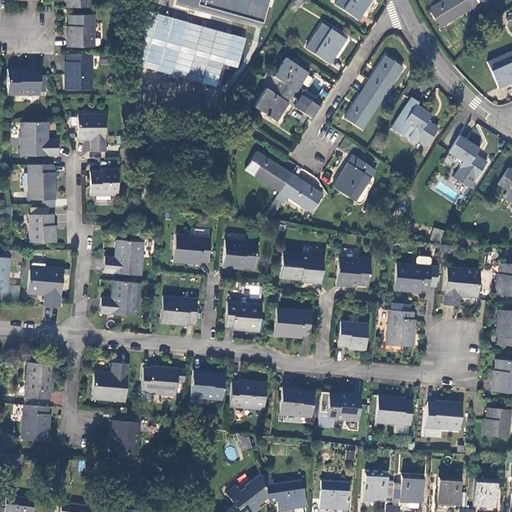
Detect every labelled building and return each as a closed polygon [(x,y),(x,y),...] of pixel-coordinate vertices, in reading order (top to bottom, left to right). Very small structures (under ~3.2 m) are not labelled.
[(264,25),(270,0),(178,0),(178,3),(264,25)] [(298,8),(303,0),(295,0),(293,5),(298,8)] [(359,19),(371,0),(338,0),(336,4),(359,19)] [(467,16),(474,12),(473,11),(471,7),(466,0),(441,0),(427,9),(439,27),(464,12),(467,16)] [(140,67),(218,86),(223,64),(238,68),(246,37),(153,14),(140,67)] [(94,47),(94,15),(68,16),(69,34),(66,35),(66,47),(94,47)] [(330,64),(347,38),(323,24),(307,48),(330,64)] [(511,80),(511,50),(487,61),(498,87),(511,80)] [(91,54),(68,54),(68,76),(64,76),(65,90),(91,90),(91,54)] [(386,55),(365,87),(383,98),(404,67),(386,55)] [(276,87),(291,96),(295,90),(297,92),(309,73),(287,58),(274,77),(280,81),(276,87)] [(39,95),(39,68),(26,67),(26,69),(8,69),(8,95),(39,95)] [(288,102),(291,96),(276,87),(273,92),(267,88),(255,106),(277,122),(289,103),(288,102)] [(383,98),(365,87),(345,118),(362,130),(383,98)] [(316,112),(320,106),(303,95),(299,101),(316,112)] [(419,102),(412,98),(404,109),(411,113),(417,105),(419,102)] [(312,119),(316,112),(299,101),(295,107),(312,119)] [(431,115),(417,105),(411,113),(404,109),(391,129),(403,137),(404,135),(409,138),(410,141),(415,144),(417,144),(420,140),(428,145),(439,129),(428,121),(431,115)] [(106,152),(106,115),(78,116),(78,137),(91,137),(92,151),(106,152)] [(49,140),(48,122),(21,123),(21,157),(58,156),(59,140),(49,140)] [(475,178),(476,178),(486,162),(479,157),(481,155),(477,152),(479,148),(459,135),(448,152),(463,161),(453,177),(469,187),(475,178)] [(281,192),(292,174),(284,168),(257,151),(245,169),(281,192)] [(355,202),(376,170),(354,155),(333,187),(355,202)] [(53,186),(53,165),(29,165),(29,200),(55,200),(56,186),(53,186)] [(511,170),(508,168),(498,184),(508,191),(504,197),(511,202),(511,170)] [(119,195),(118,170),(101,169),(101,171),(91,171),(91,195),(119,195)] [(323,194),(292,174),(281,192),(312,212),(323,194)] [(53,215),(28,215),(29,242),(55,243),(55,225),(53,225),(53,215)] [(432,228),(429,242),(442,244),(449,233),(432,228)] [(208,263),(210,238),(176,236),(173,263),(188,264),(188,261),(208,263)] [(255,268),(258,241),(226,239),(223,268),(237,269),(238,266),(255,268)] [(141,276),(144,244),(117,241),(115,258),(105,257),(104,273),(141,276)] [(325,257),(294,254),(286,253),(284,278),(308,280),(308,283),(321,284),(325,257)] [(416,265),(431,266),(431,259),(428,257),(419,256),(416,259),(416,265)] [(0,291),(6,293),(10,258),(0,257),(0,291)] [(371,261),(339,258),(336,285),(351,287),(351,284),(369,286),(371,261)] [(511,263),(497,263),(498,263),(496,283),(494,283),(494,294),(511,295),(511,263)] [(416,265),(396,264),(394,291),(409,292),(409,290),(429,292),(431,266),(416,265)] [(60,307),(63,270),(30,267),(27,295),(45,296),(45,305),(60,307)] [(461,296),(478,298),(481,269),(446,267),(443,305),(460,307),(461,296)] [(140,283),(113,281),(111,298),(102,297),(100,314),(137,317),(140,283)] [(248,284),(247,297),(259,298),(260,285),(248,284)] [(196,324),(198,299),(163,296),(161,322),(174,324),(175,322),(196,324)] [(262,304),(227,301),(224,327),(245,328),(245,330),(260,331),(262,304)] [(310,312),(276,310),(274,334),(287,336),(288,333),(308,336),(310,312)] [(414,312),(389,310),(385,344),(413,346),(415,332),(412,332),(414,312)] [(511,345),(511,310),(498,310),(497,325),(499,325),(498,345),(511,345)] [(366,352),(369,325),(341,322),(338,346),(349,348),(349,350),(366,352)] [(511,393),(511,360),(495,359),(493,380),(491,379),(490,392),(511,393)] [(56,366),(30,363),(26,397),(50,399),(52,381),(55,381),(56,366)] [(126,402),(129,364),(113,363),(112,372),(94,371),(91,399),(126,402)] [(176,395),(179,369),(165,368),(165,370),(144,369),(141,392),(176,395)] [(205,370),(193,369),(190,397),(222,399),(225,374),(205,372),(205,370)] [(252,383),(232,381),(230,406),(264,409),(266,382),(252,381),(252,383)] [(312,417),(315,392),(294,390),(294,388),(282,387),(280,414),(312,417)] [(348,395),(321,392),(318,427),(328,428),(334,423),(334,420),(345,421),(344,424),(349,430),(357,431),(361,394),(348,393),(348,395)] [(392,396),(378,395),(377,422),(410,426),(413,400),(392,399),(392,396)] [(460,430),(463,402),(449,402),(449,404),(428,402),(426,427),(460,430)] [(48,426),(50,407),(25,405),(22,439),(48,442),(50,427),(48,426)] [(511,438),(511,425),(511,409),(488,407),(487,420),(485,420),(483,436),(511,438)] [(137,453),(140,423),(113,420),(112,432),(113,432),(112,451),(137,453)] [(239,438),(241,450),(252,448),(249,436),(239,438)] [(0,452),(0,466),(18,468),(19,453),(0,452)] [(393,501),(394,490),(387,489),(388,474),(366,473),(364,499),(386,501),(393,501)] [(224,511),(248,511),(248,510),(258,502),(259,503),(268,497),(263,481),(262,478),(261,474),(245,486),(246,487),(241,491),(237,485),(226,493),(235,504),(229,509),(224,511)] [(423,503),(424,476),(403,475),(401,501),(423,503)] [(460,505),(461,492),(462,479),(439,478),(438,504),(460,505)] [(268,497),(270,502),(277,500),(279,511),(307,506),(303,480),(275,483),(275,479),(272,479),(263,481),(268,497)] [(475,479),(474,497),(474,506),(496,507),(498,480),(475,479)] [(350,482),(322,481),(320,507),(349,509),(350,482)] [(460,505),(459,510),(467,510),(467,505),(467,496),(468,493),(461,492),(460,505)] [(33,511),(36,499),(7,494),(5,509),(1,508),(0,511),(33,511)] [(89,511),(90,506),(62,503),(61,511),(89,511)]
